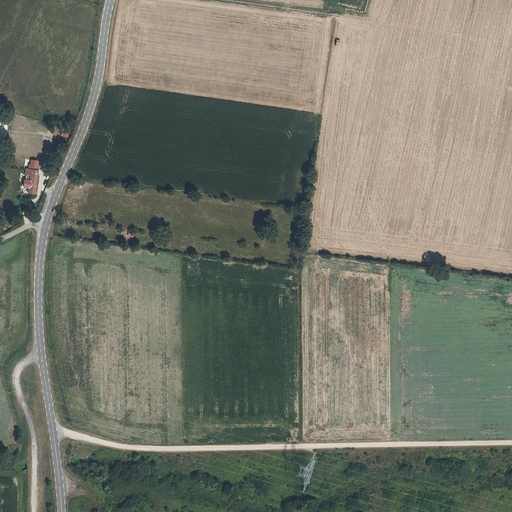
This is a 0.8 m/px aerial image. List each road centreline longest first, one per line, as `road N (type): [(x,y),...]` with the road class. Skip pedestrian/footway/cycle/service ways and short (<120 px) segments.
road 1 (track): [(53,431),(142,450),(511,443)]
road 2 (tertiary): [(61,511),(37,283),(47,219)]
road 3 (tertiary): [(47,219),(90,103),(109,0)]
road 4 (unknown): [(33,511),(33,435),(17,373),(41,354)]
